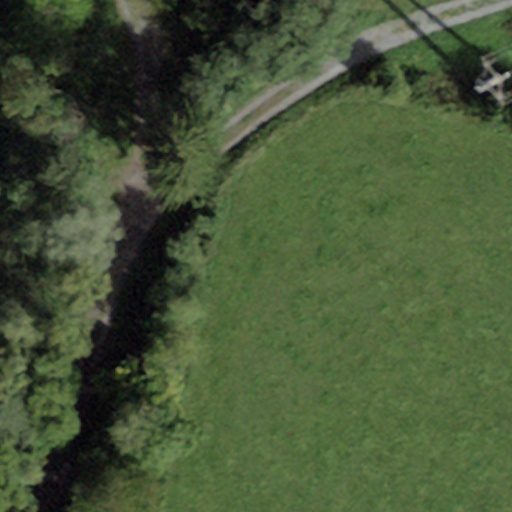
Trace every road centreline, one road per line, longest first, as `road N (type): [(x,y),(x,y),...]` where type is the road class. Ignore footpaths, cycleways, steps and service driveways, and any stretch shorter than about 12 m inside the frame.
road 1 (track): [(499,0),(391,35),(288,100),(155,220),(76,219)]
road 2 (track): [(0,503),(76,219)]
road 3 (track): [(76,219),(116,69),(120,0)]
